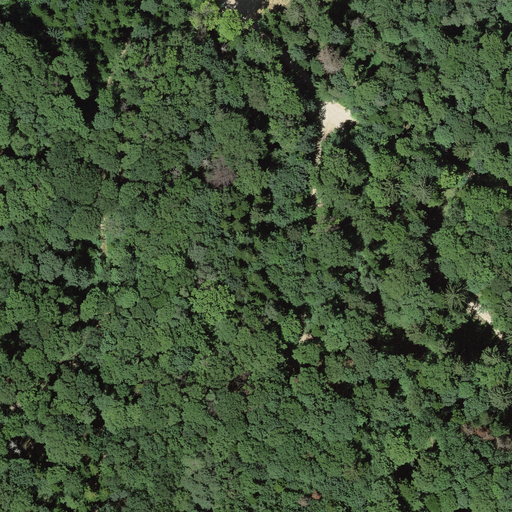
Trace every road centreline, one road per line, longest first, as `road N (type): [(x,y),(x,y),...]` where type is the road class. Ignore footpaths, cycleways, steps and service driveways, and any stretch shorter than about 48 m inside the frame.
road 1 (track): [(140,0),(103,113),(97,277),(106,438),(98,511)]
road 2 (track): [(323,106),(288,393),(252,511)]
road 3 (track): [(317,175),(359,281),(414,379),(444,510)]
road 4 (track): [(334,115),(393,223),(464,299),(511,367)]
road 5 (track): [(511,189),(334,115)]
road 6 (track): [(221,0),(334,115)]
